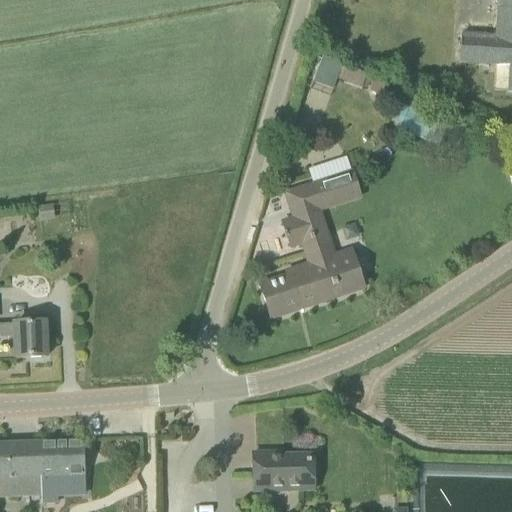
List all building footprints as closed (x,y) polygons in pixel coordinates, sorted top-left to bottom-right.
[(496,66),(494,91),(508,92),(508,94),(511,94),(511,0),(499,0),(499,11),(497,38),(462,36),(460,64),(496,66)] [(286,195),(293,218),(280,223),(289,251),(300,248),(306,264),(283,272),(285,278),(260,287),(271,320),(364,290),(353,256),(335,262),(319,212),(360,198),(352,173),(286,195)] [(0,325),(0,339),(15,339),(16,359),(47,358),(45,324),(14,325),(0,325)] [(0,445),(0,497),(42,496),(42,511),(66,511),(65,495),(59,495),(59,480),(85,478),(84,442),(0,445)] [(272,454),(253,455),(254,493),(314,491),(313,456),(272,457),(272,454)]
